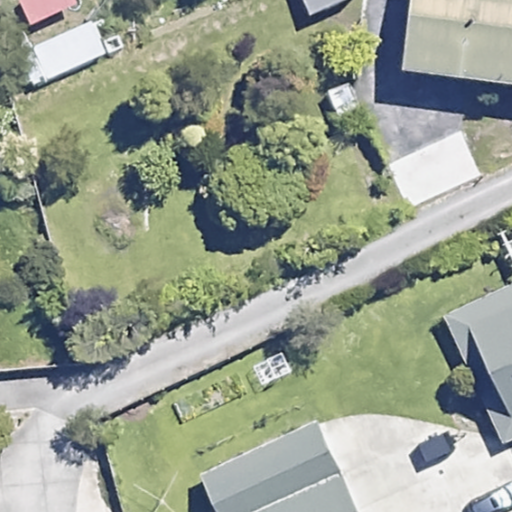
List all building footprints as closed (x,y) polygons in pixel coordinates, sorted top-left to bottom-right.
[(511,0),(423,0),(414,55),(511,71),(511,0)] [(102,57),(87,23),(12,57),(27,91),(102,57)] [(480,176),(459,129),(383,164),(405,211),(480,176)] [(511,279),(454,304),(497,405),(511,398),(511,279)] [(206,511),(226,511),(328,464),(304,415),(187,471),(206,511)] [(226,511),(351,511),(328,464),(226,511)]
